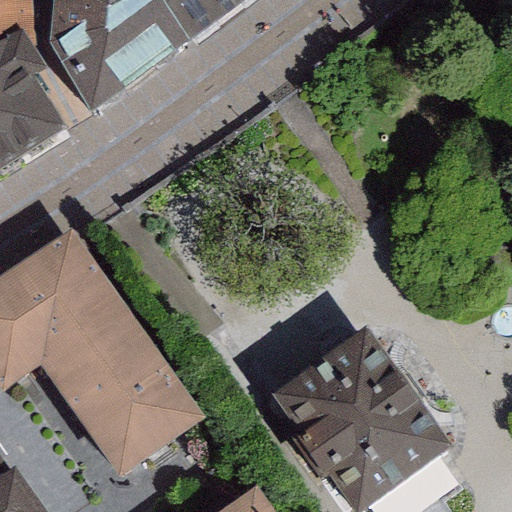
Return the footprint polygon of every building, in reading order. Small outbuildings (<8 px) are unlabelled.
[(0,0),(0,31),(22,21),(32,16),(30,0),(0,0)] [(187,31),(166,0),(52,0),(49,34),(96,111),(126,92),(119,80),(187,31)] [(191,34),(236,0),(166,0),(187,31),(191,34)] [(0,177),(69,136),(59,123),(64,119),(29,66),(45,57),(22,21),(0,31),(0,177)] [(69,226),(0,272),(0,383),(37,358),(116,474),(205,413),(69,226)] [(366,328),(271,397),(355,511),(362,511),(453,446),(366,328)] [(44,511),(0,445),(0,511),(44,511)] [(215,511),(273,511),(254,485),(215,511)]
